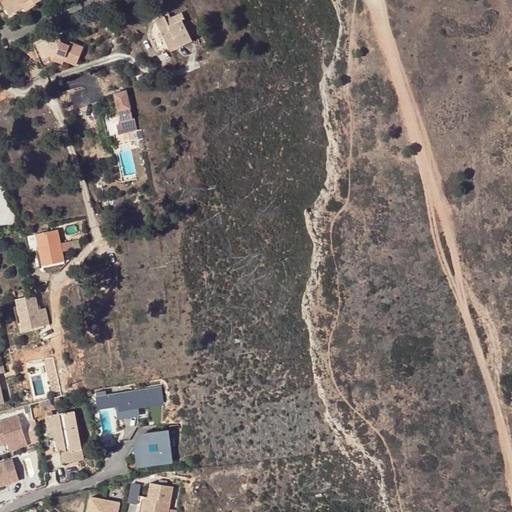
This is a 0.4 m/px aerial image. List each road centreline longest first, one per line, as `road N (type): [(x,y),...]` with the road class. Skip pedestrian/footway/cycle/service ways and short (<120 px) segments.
road 1 (track): [(511,441),(498,330),(474,284),(384,0)]
road 2 (unclassified): [(0,88),(3,95),(113,61)]
